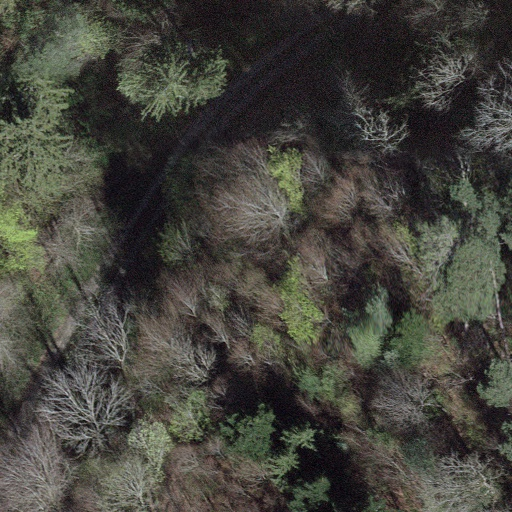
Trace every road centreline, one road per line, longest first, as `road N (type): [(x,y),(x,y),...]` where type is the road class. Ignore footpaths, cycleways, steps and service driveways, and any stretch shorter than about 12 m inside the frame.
road 1 (track): [(226,105),(97,285),(0,478)]
road 2 (track): [(0,306),(47,254),(226,105)]
road 3 (track): [(226,105),(362,0)]
